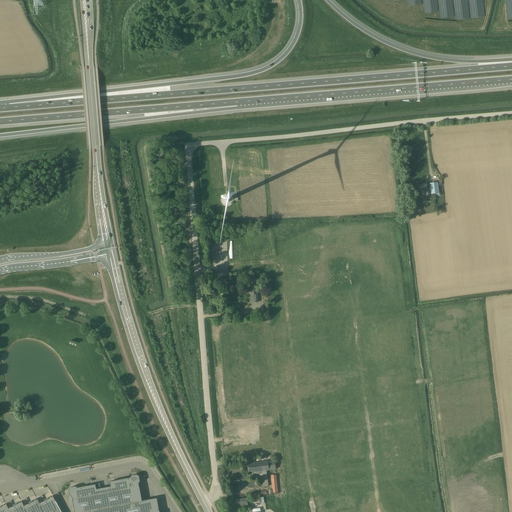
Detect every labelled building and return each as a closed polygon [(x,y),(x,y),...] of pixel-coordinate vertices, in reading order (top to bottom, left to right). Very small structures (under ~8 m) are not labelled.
[(431,194),(439,193),(438,182),(430,183),(430,184),(426,184),(418,185),(419,191),(427,190),(427,188),(430,188),(431,194)] [(249,287),(250,294),(251,294),(252,303),(258,302),(256,285),(257,285),(257,284),(247,285),(247,286),(249,286),(249,287)] [(252,464),(248,465),(249,472),(253,471),(253,472),(256,472),(257,475),(261,474),(262,487),(269,486),(268,482),(269,482),(268,476),(267,476),(267,473),(267,471),(269,470),(268,461),(252,463),(252,464)] [(159,511),(157,498),(142,501),(139,483),(140,481),(139,476),(137,475),(132,476),(132,477),(110,482),(111,487),(97,489),(96,484),(76,488),(76,487),(70,488),(69,490),(70,495),(72,496),(75,511),(159,511)] [(0,511),(61,511),(53,497),(49,499),(48,498),(44,500),(45,501),(40,504),(38,500),(33,502),(32,500),(28,503),(29,504),(25,507),(22,502),(18,505),(17,503),(13,505),(14,507),(9,509),(7,505),(2,507),(1,506),(0,506),(0,511)] [(237,511),(249,509),(247,498),(235,500),(237,511)]
